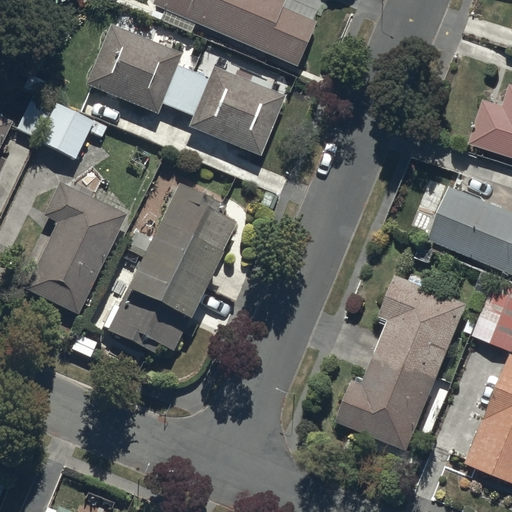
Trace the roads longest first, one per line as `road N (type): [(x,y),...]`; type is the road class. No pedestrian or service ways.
road 1 (residential): [(418,0),(225,470)]
road 2 (residential): [(0,377),(225,470)]
